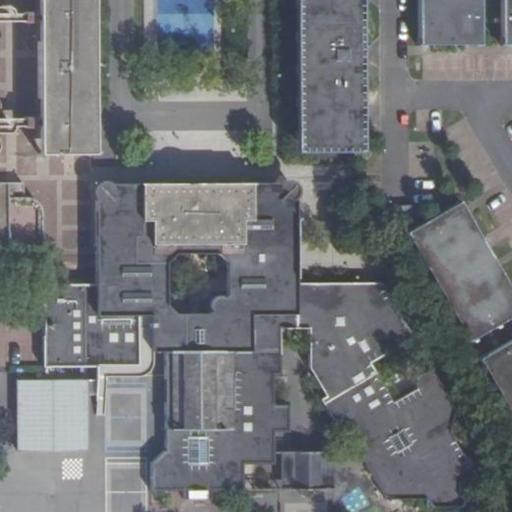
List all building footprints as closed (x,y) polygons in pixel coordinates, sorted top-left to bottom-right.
[(0,0),(0,249),(38,249),(38,206),(35,203),(32,201),(25,198),(19,197),(19,184),(0,182),(0,0),(34,0),(35,154),(89,153),(89,0),(0,0)] [(362,152),(361,0),(293,0),(295,152),(341,152),(362,152)] [(482,0),(418,0),(418,46),(482,46),(482,0)] [(511,0),(500,0),(499,45),(511,45),(511,0)] [(296,242),(295,185),(223,185),(223,189),(220,189),(218,185),(213,185),(210,187),(208,189),(207,192),(207,194),(206,198),(206,214),(186,214),(186,191),(184,187),(182,185),(113,185),(111,187),(109,188),(107,188),(104,185),(95,185),(95,193),(97,193),(98,193),(99,196),(98,197),(95,199),(96,284),(41,285),(43,368),(96,369),(96,382),(49,382),(49,391),(18,391),(19,452),(86,452),(87,398),(97,397),(97,418),(105,418),(107,381),(139,381),(142,381),(146,380),(149,378),(151,375),(153,370),(153,366),(153,344),(165,345),(165,456),(162,456),(150,473),(150,501),(181,503),(181,509),(208,509),(208,503),(238,502),(240,476),(270,476),(270,443),(284,443),(284,417),(271,417),(272,386),(278,386),(279,340),(306,340),(307,378),(324,408),(319,412),(334,439),(340,436),(384,510),(415,511),(452,511),(453,511),(455,507),(455,503),(454,499),(460,482),(474,475),(450,432),(457,409),(437,376),(432,374),(426,373),(421,375),(418,378),(416,381),(416,385),(417,389),(395,401),(373,364),(415,339),(383,284),(296,284),(296,262),(276,261),(276,242),(296,242)] [(511,315),(511,298),(455,201),(400,234),(465,343),(511,315)] [(406,207),(377,207),(376,221),(405,220),(406,207)] [(511,337),(475,360),(511,423),(511,337)] [(19,382),(18,391),(49,391),(49,382),(40,382),(19,382)] [(330,465),(279,465),(278,501),(330,503),(330,465)]
